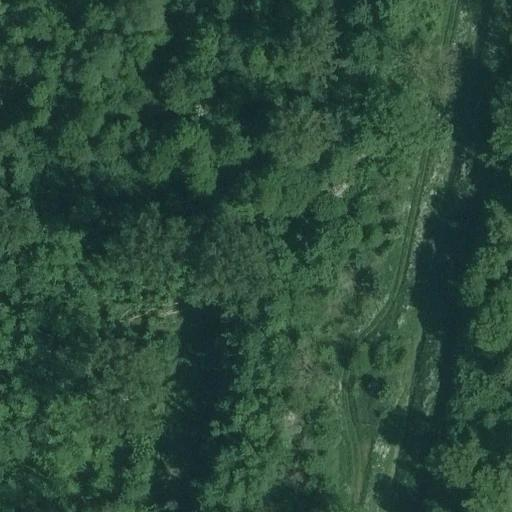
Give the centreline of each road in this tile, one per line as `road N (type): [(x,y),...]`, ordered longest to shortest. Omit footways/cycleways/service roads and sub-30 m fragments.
road 1 (track): [(351,511),(362,456),(346,382),(351,356),(391,305),(452,0)]
road 2 (track): [(414,511),(511,14)]
